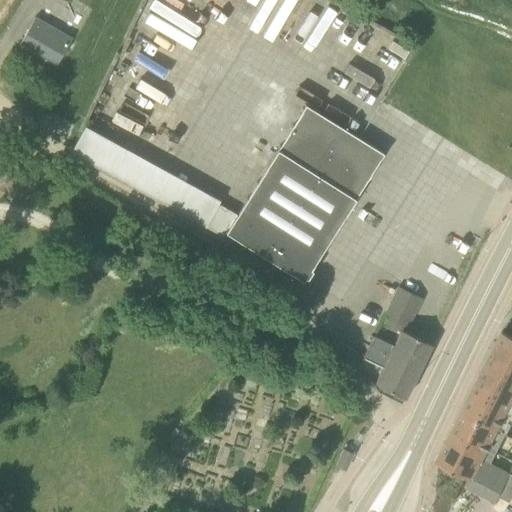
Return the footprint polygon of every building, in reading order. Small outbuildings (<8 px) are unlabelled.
[(35,18),(21,44),(55,64),(71,38),(35,18)] [(304,281),(305,279),(384,154),(305,104),(238,214),(226,233),(304,281)] [(422,298),(398,287),(384,315),(407,327),(422,298)] [(394,346),(374,336),(368,348),(390,358),(391,355),(404,361),(405,358),(421,366),(431,344),(402,329),(394,346)] [(500,427),(508,432),(511,424),(511,336),(502,332),(437,461),(436,463),(471,480),(467,488),(469,489),(470,487),(469,487),(476,473),(494,483),(493,485),(502,489),(495,501),(494,500),(494,502),(495,502),(492,507),(495,509),(496,506),(494,505),(499,497),(511,474),(483,460),(500,427)] [(368,348),(364,358),(383,367),(375,383),(405,398),(421,366),(405,358),(404,361),(391,355),(390,358),(368,348)] [(351,456),(343,450),(336,465),(345,469),(351,456)] [(511,498),(511,474),(499,497),(510,503),(511,498)]
